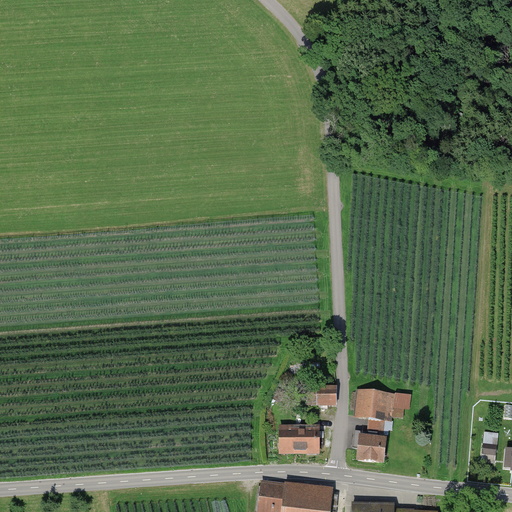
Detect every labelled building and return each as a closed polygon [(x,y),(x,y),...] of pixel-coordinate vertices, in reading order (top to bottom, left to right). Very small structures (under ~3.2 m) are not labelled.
[(338,407),(338,388),(318,388),(318,407),(338,407)] [(396,395),(359,391),(355,418),(391,423),(392,419),(404,420),(405,411),(409,412),(411,396),(396,394),(396,395)] [(320,454),(320,428),(281,429),(281,454),(320,454)] [(361,436),(384,438),(385,433),(355,430),(352,459),(359,460),(361,436)] [(498,435),(484,434),(482,463),(495,464),(498,435)] [(384,464),(387,440),(362,437),(359,461),(384,464)] [(511,474),(511,447),(501,447),(499,467),(507,468),(506,474),(511,474)] [(329,511),(332,492),(262,485),(258,511),(329,511)]
